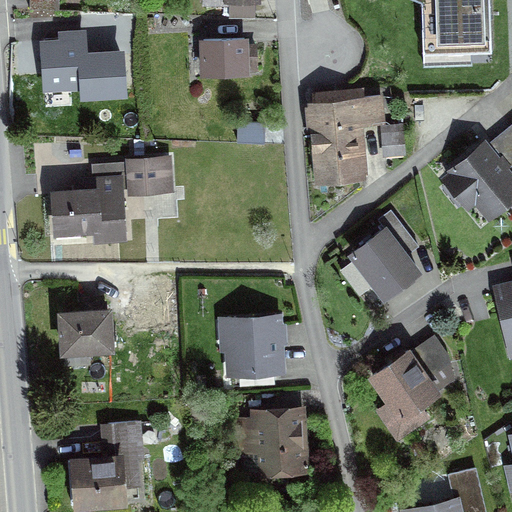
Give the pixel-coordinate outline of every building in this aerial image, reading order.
[(57,0),(28,0),(28,11),(58,11),(57,0)] [(258,0),(204,0),(205,11),(258,12),(258,0)] [(421,0),(423,52),(492,50),(489,0),(421,0)] [(44,43),(47,85),(83,82),(84,91),(123,89),(121,53),(84,56),(83,32),(71,33),(71,41),(44,43)] [(250,38),(188,38),(187,76),(250,76),(250,38)] [(386,126),(383,93),(307,100),(314,184),(374,178),(370,128),(386,126)] [(486,140),(441,176),(485,228),(511,206),(511,129),(490,146),(486,140)] [(172,158),(128,160),(130,194),(175,192),(172,158)] [(123,234),(119,178),(76,181),(77,189),(57,190),(60,232),(92,230),(92,236),(123,234)] [(431,272),(388,215),(346,247),(389,303),(431,272)] [(511,281),(491,286),(510,363),(511,362),(511,281)] [(166,362),(162,306),(62,312),(64,348),(137,344),(138,364),(166,362)] [(277,316),(228,319),(230,344),(231,370),(280,367),(277,316)] [(415,354),(409,346),(367,376),(392,412),(383,419),(402,444),(431,422),(422,410),(461,383),(458,369),(435,340),(415,354)] [(299,411),(256,414),(258,451),(237,452),(238,472),(261,471),(260,464),(308,461),(307,441),(301,442),(299,411)] [(68,460),(72,503),(123,499),(122,485),(139,483),(137,457),(141,456),(138,420),(108,423),(111,456),(68,460)] [(486,511),(476,470),(449,476),(455,500),(404,511),(486,511)]
